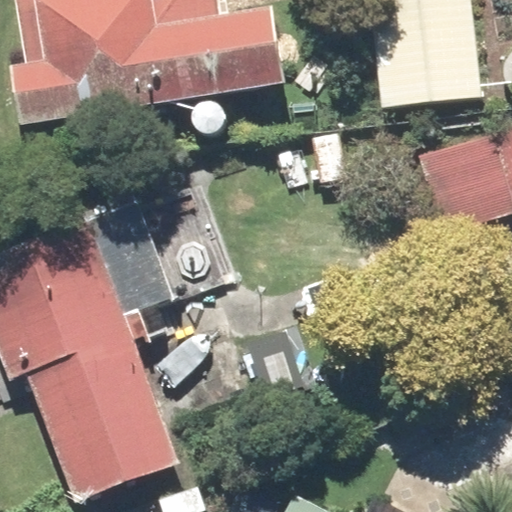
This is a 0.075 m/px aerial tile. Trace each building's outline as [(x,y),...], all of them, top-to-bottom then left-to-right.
[(222,0),(21,0),(35,74),(21,77),(32,136),(294,90),(281,16),(227,26),(222,0)] [(487,105),(475,0),(375,0),(389,116),(487,105)] [(511,138),(426,163),(448,241),(511,222),(511,138)] [(99,229),(0,263),(0,340),(17,389),(35,382),(81,511),(186,474),(141,347),(154,342),(145,317),(132,321),(99,229)] [(319,511),(302,503),(297,511),(319,511)]
